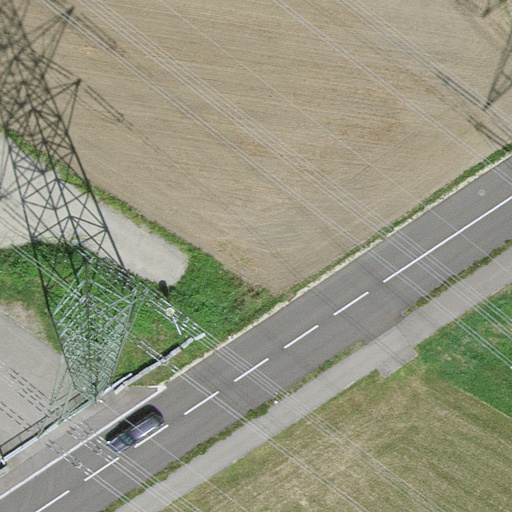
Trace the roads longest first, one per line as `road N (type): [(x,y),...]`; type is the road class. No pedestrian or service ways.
road 1 (tertiary): [(43,511),(511,202)]
road 2 (track): [(116,511),(511,256)]
